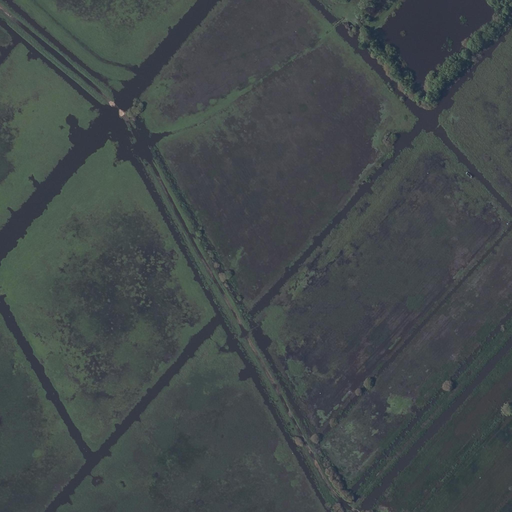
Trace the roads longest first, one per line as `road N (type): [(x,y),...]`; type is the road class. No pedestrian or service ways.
road 1 (track): [(123,115),(314,462),(355,511)]
road 2 (track): [(0,9),(107,101)]
